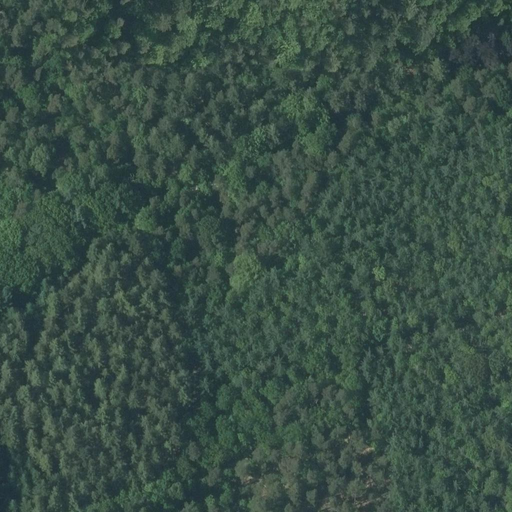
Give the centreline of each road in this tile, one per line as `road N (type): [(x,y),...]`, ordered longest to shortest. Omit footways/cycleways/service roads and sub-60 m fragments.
road 1 (track): [(176,482),(287,427),(372,339),(511,315)]
road 2 (track): [(0,291),(138,207),(264,175)]
road 3 (track): [(511,69),(264,175)]
